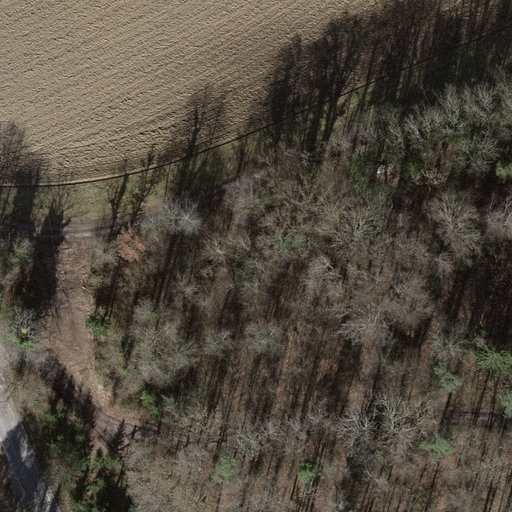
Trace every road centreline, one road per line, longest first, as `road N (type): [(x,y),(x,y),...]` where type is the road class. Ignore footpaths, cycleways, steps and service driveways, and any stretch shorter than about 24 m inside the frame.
road 1 (track): [(0,232),(51,238),(131,227),(511,76)]
road 2 (track): [(511,427),(373,418),(225,442),(168,442),(89,411),(48,381),(0,373)]
road 3 (track): [(89,411),(184,511)]
road 4 (tertiary): [(49,511),(0,396)]
